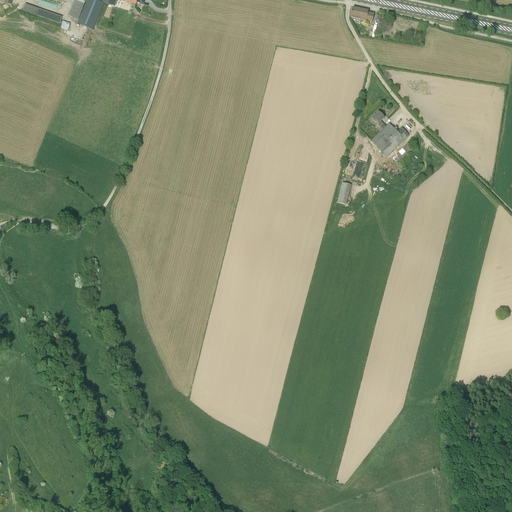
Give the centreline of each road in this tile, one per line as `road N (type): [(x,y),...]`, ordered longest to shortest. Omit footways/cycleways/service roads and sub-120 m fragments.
road 1 (unclassified): [(421,128),(349,25),(350,0)]
road 2 (primary): [(511,30),(369,0)]
